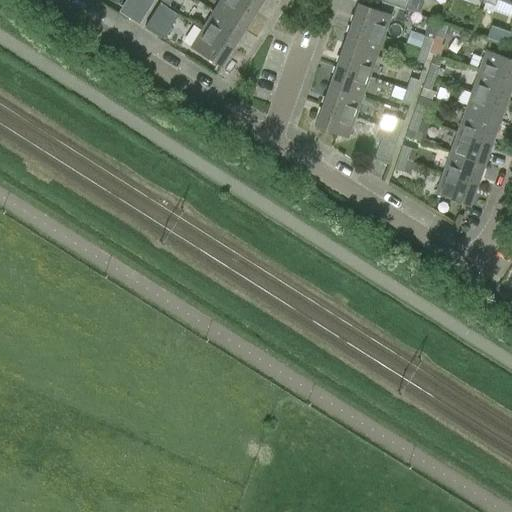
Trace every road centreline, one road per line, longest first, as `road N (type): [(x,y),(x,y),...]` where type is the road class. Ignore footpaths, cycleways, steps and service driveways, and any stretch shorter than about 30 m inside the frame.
road 1 (residential): [(511,186),(500,221),(466,270),(268,140)]
road 2 (residential): [(268,140),(47,0)]
